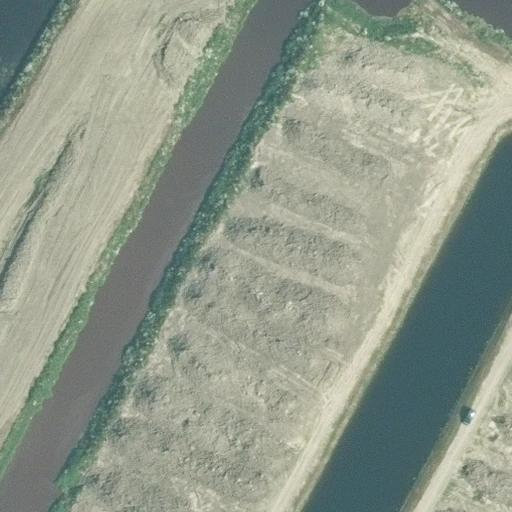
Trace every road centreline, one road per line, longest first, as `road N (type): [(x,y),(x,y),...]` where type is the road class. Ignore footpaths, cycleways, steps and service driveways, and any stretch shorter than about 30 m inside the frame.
road 1 (track): [(273,511),(482,124),(511,110)]
road 2 (track): [(511,351),(427,511)]
